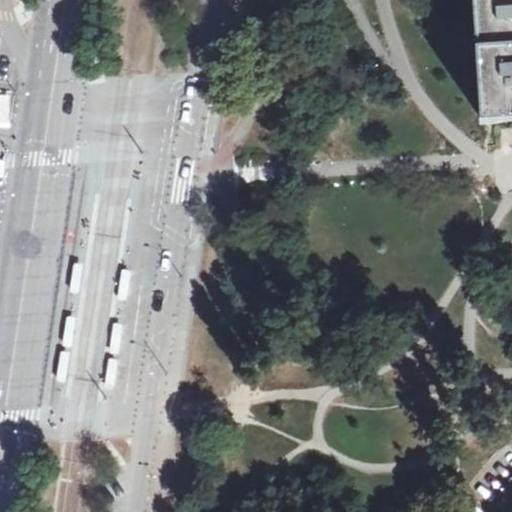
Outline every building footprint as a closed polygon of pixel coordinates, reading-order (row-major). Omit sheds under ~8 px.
[(511,0),(477,0),(487,114),(511,112),(511,0)] [(76,263),(70,293),(78,294),(83,265),(76,263)] [(117,301),(125,303),(130,271),(121,270),(117,301)] [(71,324),(71,318),(68,317),(63,348),(69,349),(73,324),(71,324)] [(115,348),(114,354),(118,355),(123,324),(117,323),(113,348),(115,348)] [(63,352),(58,380),(64,381),(69,353),(63,352)] [(116,362),(109,361),(105,390),(112,391),(116,362)]
